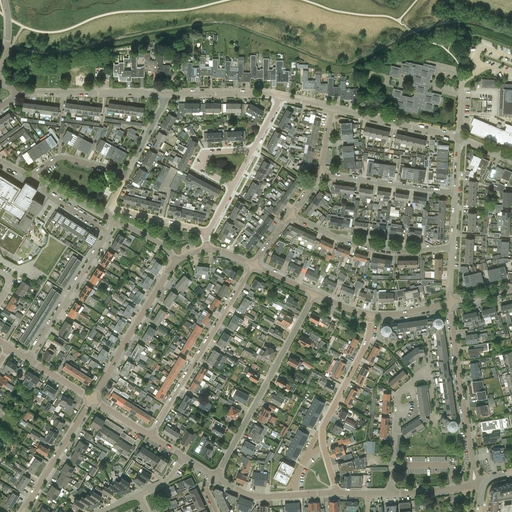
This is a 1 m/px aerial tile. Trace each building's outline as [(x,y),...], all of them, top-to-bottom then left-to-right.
[(144,53),(144,68),(144,71),(157,71),(157,62),(149,62),(149,53),(144,53)] [(276,63),(276,67),(276,71),(276,80),(276,82),(289,82),(289,73),(281,73),(281,63),(281,58),(280,57),(280,56),(276,54),(276,63)] [(131,63),(131,72),(131,77),(132,77),(144,77),(144,71),(144,68),(137,68),(137,60),(137,55),(132,55),(131,55),(131,63)] [(157,71),(157,74),(170,74),(170,65),(162,65),(162,56),(157,56),(157,62),(157,71)] [(192,63),(187,63),(182,63),(182,57),(180,57),(179,71),(182,71),(187,71),(187,82),(200,82),(200,76),(200,72),(200,68),(192,68),(192,63)] [(200,57),(200,68),(200,72),(200,76),(212,76),(213,66),(212,66),(205,66),(205,57),(200,57)] [(263,78),(263,80),(272,80),(272,86),(276,86),(276,82),(276,80),(276,71),(276,67),(273,67),(273,69),(268,69),(268,61),(268,58),(263,58),(263,61),(263,69),(263,78)] [(212,76),(212,78),(225,78),(225,68),(218,68),(218,59),(212,59),(212,66),(213,66),(212,76)] [(225,78),(225,80),(238,80),(238,71),(230,71),(230,61),(229,61),(229,59),(225,59),(225,61),(225,68),(225,78)] [(251,59),(250,73),(251,73),(251,78),(263,78),(263,69),(256,69),(256,59),(251,59)] [(423,66),(409,62),(406,64),(401,63),(400,68),(391,66),(389,75),(398,77),(399,73),(413,76),(411,83),(416,84),(413,96),(411,97),(401,95),(403,90),(393,88),(391,98),(395,99),(393,108),(415,113),(416,109),(432,112),(434,103),(439,104),(441,95),(427,91),(432,72),(434,72),(435,66),(423,63),(423,66)] [(119,63),(119,65),(114,65),(114,77),(119,77),(119,81),(132,81),(132,77),(131,77),(131,72),(124,72),(124,63),(119,63)] [(238,80),(238,82),(251,82),(251,78),(251,73),(250,73),(243,73),(243,63),(238,63),(238,71),(238,80)] [(315,80),(308,80),(308,71),(303,71),(302,89),(315,89),(315,80)] [(315,89),(315,92),(327,93),(327,92),(328,92),(328,84),(320,83),(320,74),(315,74),(315,80),(315,89)] [(327,92),(327,93),(327,96),(340,96),(341,87),(340,87),(333,86),(333,77),(328,77),(328,83),(328,84),(328,92),(327,92)] [(495,80),(482,79),(481,87),(495,88),(495,80)] [(340,96),(340,99),(353,99),(358,99),(358,88),(353,88),(353,89),(345,89),(346,81),(340,80),(340,87),(341,87),(340,96)] [(511,85),(511,83),(499,83),(498,116),(505,116),(505,114),(511,114),(511,88),(511,89),(511,85)] [(113,112),(114,104),(109,103),(108,107),(105,106),(104,114),(108,114),(108,111),(113,112)] [(185,103),(185,104),(179,103),(178,111),(182,117),(184,115),(184,112),(185,112),(192,112),(192,103),(185,103)] [(199,103),(192,103),(192,112),(196,112),(196,115),(202,115),(202,112),(202,109),(199,109),(199,103)] [(205,109),(202,109),(202,112),(213,112),(213,103),(205,103),(205,109)] [(220,103),(213,103),(213,112),(223,112),(223,108),(220,108),(220,103)] [(226,108),(223,108),(223,112),(233,112),(233,103),(226,103),(226,108)] [(241,103),(233,103),(233,112),(240,112),(240,114),(242,116),(244,116),(244,112),(244,104),(241,104),(241,103)] [(244,104),(244,112),(246,112),(246,111),(252,114),(257,107),(250,103),(250,104),(244,104)] [(257,107),(252,114),(256,116),(253,123),(249,121),(248,123),(254,127),(255,124),(263,110),(257,107)] [(172,108),(169,113),(165,120),(173,124),(176,117),(180,120),(182,117),(178,111),(177,110),(172,108)] [(290,118),(293,113),(287,110),(284,115),(290,118)] [(9,112),(4,116),(9,122),(14,119),(9,112)] [(284,115),(281,120),(290,125),(291,122),(294,124),(295,121),(290,118),(284,115)] [(310,123),(309,123),(309,121),(304,120),(305,118),(302,117),(301,123),(310,125),(319,127),(320,121),(321,117),(315,115),(315,116),(314,123),(310,122),(310,123)] [(9,122),(4,116),(0,119),(0,120),(4,126),(6,128),(9,126),(7,124),(9,122)] [(511,124),(511,126),(507,124),(504,131),(473,118),(471,124),(473,125),(470,132),(511,149),(511,124)] [(165,120),(162,126),(164,127),(162,130),(166,132),(168,133),(170,134),(171,135),(173,132),(170,130),(170,129),(173,124),(165,120)] [(290,125),(281,120),(278,126),(284,129),(286,126),(292,130),(293,129),(294,129),(293,130),(295,131),(296,128),(290,125)] [(190,125),(186,127),(188,130),(189,130),(192,135),(195,133),(190,125)] [(309,129),(304,128),(303,130),(308,131),(312,132),(318,133),(319,127),(310,125),(309,129)] [(103,130),(97,141),(95,144),(97,145),(96,149),(101,151),(106,142),(101,140),(101,139),(103,139),(106,132),(105,131),(107,128),(104,126),(103,130)] [(26,132),(23,128),(10,138),(13,141),(26,132)] [(51,135),(48,137),(47,134),(44,136),(46,138),(52,147),(57,144),(56,142),(59,140),(51,128),(48,130),(52,135),(51,135)] [(103,130),(100,128),(99,130),(97,134),(97,133),(94,139),(97,141),(103,130)] [(124,132),(119,129),(119,130),(117,129),(115,133),(117,134),(115,137),(119,140),(124,132)] [(218,132),(214,133),(215,141),(222,141),(222,140),(225,140),(224,132),(224,129),(218,129),(218,132)] [(159,131),(156,138),(163,142),(167,136),(169,137),(170,134),(168,133),(166,132),(162,130),(161,132),(159,132),(159,131)] [(67,143),(72,133),(67,131),(62,140),(67,143)] [(227,132),(224,132),(225,140),(228,140),(228,141),(235,140),(235,131),(227,132)] [(245,131),(235,131),(235,140),(242,140),(242,139),(245,139),(245,131)] [(275,131),(272,136),(284,143),(285,140),(280,137),(281,134),(275,131)] [(72,133),(67,143),(73,145),(77,136),(72,133)] [(78,136),(77,136),(73,145),(78,148),(82,139),(84,136),(79,134),(78,136)] [(272,136),(270,142),(282,149),(283,148),(278,146),(280,143),(284,146),(285,143),(284,143),(272,136)] [(198,143),(192,140),(193,139),(190,137),(187,144),(189,145),(195,148),(198,143)] [(46,138),(41,142),(47,150),(52,147),(46,138)] [(156,138),(152,144),(154,145),(152,148),(158,151),(159,151),(160,148),(163,142),(156,138)] [(316,140),(307,138),(306,142),(303,141),(303,143),(309,145),(315,146),(316,140)] [(82,139),(78,148),(83,151),(88,141),(82,139)] [(107,140),(106,142),(101,151),(106,154),(112,142),(107,140)] [(93,144),(88,141),(83,151),(88,153),(93,144)] [(37,145),(35,142),(30,146),(38,157),(43,154),(37,145)] [(41,142),(37,145),(43,154),(47,150),(41,142)] [(117,145),(112,142),(106,154),(111,157),(116,147),(117,145)] [(282,149),(270,142),(267,147),(270,149),(268,152),(272,153),(275,148),(281,151),(282,149)] [(38,157),(30,146),(28,143),(26,144),(28,147),(25,149),(33,160),(38,157)] [(179,144),(178,146),(186,151),(192,154),(195,148),(189,145),(187,148),(185,147),(179,144)] [(116,147),(111,157),(116,159),(123,147),(123,146),(120,145),(118,149),(116,147)] [(178,146),(177,149),(185,153),(183,156),(189,159),(192,154),(186,151),(178,146)] [(125,148),(123,147),(116,159),(121,162),(126,153),(126,152),(125,148)] [(1,151),(5,156),(10,153),(6,148),(1,151)] [(149,150),(146,156),(153,160),(154,160),(157,154),(160,156),(162,153),(158,151),(152,148),(151,150),(149,150)] [(21,152),(22,154),(20,155),(23,160),(26,159),(29,163),(33,160),(25,149),(21,152)] [(146,156),(142,162),(143,163),(144,163),(143,166),(149,169),(151,171),(156,162),(154,160),(153,160),(146,156)] [(183,156),(182,159),(179,157),(179,158),(176,156),(174,158),(186,164),(189,159),(183,156)] [(312,158),(302,156),(301,160),(302,160),(302,163),(303,163),(311,165),(312,158)] [(474,166),(472,171),(471,171),(469,176),(473,178),(475,172),(477,168),(478,166),(481,159),(473,156),(470,164),(474,166)] [(186,164),(174,158),(172,157),(171,159),(177,162),(176,163),(179,164),(177,167),(184,170),(186,164)] [(408,168),(403,167),(404,164),(403,164),(404,158),(401,157),(400,166),(402,167),(401,177),(407,178),(408,168)] [(482,157),(481,159),(478,166),(480,167),(480,168),(480,169),(481,170),(480,172),(483,174),(482,175),(480,174),(479,177),(481,178),(481,179),(484,180),(489,169),(486,168),(489,161),(482,158),(482,157)] [(264,161),(261,166),(272,172),(274,169),(268,166),(270,164),(272,165),(273,162),(268,159),(267,162),(264,161)] [(311,165),(303,163),(303,166),(297,165),(297,168),(309,171),(311,165)] [(140,168),(136,174),(144,178),(147,172),(149,169),(143,166),(141,169),(140,168)] [(261,166),(258,171),(266,176),(267,176),(268,173),(272,175),(274,173),(272,172),(261,166)] [(496,167),(495,170),(492,168),(488,177),(495,180),(497,179),(498,177),(500,178),(501,177),(504,170),(496,167)] [(504,170),(501,177),(508,181),(511,172),(505,169),(504,170)] [(266,176),(258,171),(255,177),(261,180),(263,177),(265,178),(266,176)] [(189,173),(185,179),(184,181),(187,183),(185,187),(188,188),(194,176),(189,173)] [(436,173),(436,177),(434,177),(434,181),(438,181),(438,179),(446,179),(446,174),(436,173)] [(29,194),(23,187),(22,188),(0,174),(0,204),(4,208),(0,214),(0,245),(14,255),(31,228),(34,223),(32,222),(43,204),(34,198),(33,199),(32,198),(31,196),(31,195),(29,194)] [(136,174),(133,181),(134,182),(133,184),(139,187),(140,185),(144,178),(136,174)] [(199,179),(194,176),(188,188),(190,189),(192,185),(195,186),(196,185),(199,179)] [(199,179),(196,185),(201,188),(205,182),(199,179)] [(295,180),(293,183),(288,179),(286,181),(289,183),(296,189),(300,184),(295,180)] [(296,189),(289,183),(286,187),(280,181),(278,183),(287,191),(288,190),(293,194),(296,189)] [(198,194),(198,195),(200,196),(201,195),(203,192),(202,192),(204,189),(207,191),(210,184),(205,182),(201,188),(200,190),(198,194)] [(253,182),(250,187),(261,193),(263,190),(260,189),(263,183),(260,182),(259,185),(253,182)] [(210,184),(207,191),(209,192),(208,194),(211,196),(215,187),(210,184)] [(335,184),(334,190),(331,190),(331,193),(338,194),(338,197),(340,197),(341,191),(342,185),(335,184)] [(501,188),(497,186),(494,185),(490,184),(490,187),(500,192),(500,199),(503,199),(511,199),(511,192),(503,192),(503,188),(501,188)] [(129,193),(128,195),(125,195),(123,202),(129,203),(133,187),(127,186),(127,189),(130,190),(129,193)] [(215,187),(211,196),(209,198),(213,200),(215,195),(217,196),(221,190),(215,187)] [(261,193),(250,187),(247,192),(257,198),(257,197),(253,195),(254,193),(260,196),(261,193)] [(288,190),(287,191),(286,193),(283,191),(282,192),(277,188),(276,190),(279,192),(289,199),(293,194),(288,190)] [(366,189),(364,201),(366,201),(367,198),(371,199),(372,189),(366,189)] [(320,191),(316,196),(332,208),(327,204),(328,203),(327,202),(327,201),(325,200),(326,199),(324,198),(326,196),(328,197),(330,194),(325,190),(322,193),(320,191)] [(384,191),(382,203),(384,204),(385,201),(389,202),(389,198),(390,198),(390,192),(384,191)] [(257,198),(247,192),(244,198),(250,201),(252,198),(256,200),(257,198)] [(289,199),(279,192),(277,196),(273,193),(272,194),(277,199),(285,204),(289,199)] [(395,193),(394,199),(393,205),(398,206),(398,208),(400,208),(400,206),(402,194),(395,193)] [(408,195),(402,194),(400,206),(402,206),(403,203),(404,203),(404,200),(407,201),(408,195)] [(152,201),(149,201),(147,208),(153,209),(156,195),(154,195),(152,201)] [(156,195),(153,209),(159,211),(160,206),(163,206),(165,200),(161,199),(161,201),(158,200),(159,196),(156,195)] [(178,201),(174,214),(180,216),(183,206),(180,205),(181,197),(179,196),(178,198),(178,201)] [(332,208),(316,196),(312,201),(317,205),(320,207),(322,204),(330,210),(332,208)] [(426,197),(420,196),(418,209),(420,209),(421,206),(422,206),(422,203),(425,203),(426,197)] [(270,199),(269,200),(276,206),(281,210),(285,204),(277,199),(275,202),(270,199)] [(495,204),(495,208),(503,209),(503,206),(510,206),(511,199),(503,199),(502,204),(495,204)] [(170,206),(168,213),(174,214),(178,201),(176,200),(175,200),(174,204),(171,203),(170,206)] [(238,201),(235,206),(246,212),(248,209),(245,208),(245,207),(243,206),(244,204),(238,201)] [(312,201),(308,207),(313,210),(317,205),(312,201)] [(183,206),(180,216),(186,217),(189,203),(187,203),(186,207),(183,206)] [(276,206),(275,208),(271,205),(269,207),(268,207),(266,206),(264,208),(276,217),(277,215),(281,210),(276,206)] [(235,206),(233,211),(238,214),(240,212),(245,214),(247,215),(248,213),(246,212),(235,206)] [(315,214),(317,215),(318,214),(316,212),(313,210),(308,207),(304,212),(309,215),(312,212),(314,214),(315,214)] [(199,213),(198,220),(204,222),(205,215),(206,212),(202,211),(200,210),(200,211),(199,213)] [(274,220),(269,217),(271,215),(265,210),(264,212),(265,213),(263,216),(262,215),(260,218),(263,220),(270,225),(274,220)] [(337,219),(338,212),(336,225),(342,226),(344,213),(344,210),(341,210),(340,219),(337,219)] [(373,220),(373,224),(372,230),(378,231),(380,218),(381,211),(377,210),(376,218),(375,218),(375,221),(373,220)] [(238,214),(233,211),(230,217),(235,220),(237,217),(240,219),(242,216),(238,214)] [(336,225),(338,212),(335,212),(335,215),(328,214),(327,215),(326,219),(330,220),(330,224),(336,225)] [(62,222),(66,216),(61,213),(57,220),(62,222)] [(358,218),(358,221),(355,221),(354,227),(360,228),(362,216),(360,215),(359,218),(358,218)] [(67,228),(72,220),(66,216),(61,224),(67,228)] [(501,218),(501,228),(505,228),(505,225),(509,225),(510,218),(501,218)] [(263,220),(261,223),(255,219),(254,221),(259,225),(266,230),(270,225),(263,220)] [(391,220),(390,226),(390,232),(396,233),(398,220),(398,219),(396,219),(396,220),(391,220)] [(73,232),(78,223),(72,220),(67,228),(73,232)] [(227,222),(224,227),(235,233),(237,230),(232,227),(233,225),(227,222)] [(79,235),(84,227),(78,223),(73,232),(79,235)] [(266,230),(259,225),(256,228),(249,223),(248,224),(257,232),(262,235),(266,230)] [(408,233),(408,235),(414,236),(416,224),(414,223),(413,226),(410,226),(409,226),(408,233)] [(475,223),(467,223),(467,231),(475,231),(475,223)] [(501,228),(498,228),(498,230),(501,230),(500,234),(509,235),(509,225),(505,225),(505,228),(501,228)] [(299,229),(293,226),(289,235),(293,237),(290,243),(292,244),(294,240),(299,229)] [(84,239),(89,230),(84,227),(79,236),(84,239)] [(235,233),(224,227),(222,232),(230,237),(231,234),(234,235),(235,233)] [(257,232),(256,234),(247,227),(245,230),(253,237),(259,240),(262,235),(257,232)] [(305,232),(299,229),(294,240),(295,241),(296,239),(298,239),(299,236),(302,237),(305,232)] [(87,245),(89,246),(91,247),(91,248),(98,237),(89,231),(84,239),(88,242),(87,245)] [(230,237),(222,232),(219,238),(225,241),(226,238),(230,240),(229,243),(232,244),(234,239),(230,237)] [(302,237),(301,240),(304,242),(303,245),(305,246),(310,234),(305,232),(302,237)] [(115,240),(121,244),(125,237),(119,234),(115,240)] [(316,237),(310,234),(305,246),(307,247),(308,244),(312,245),(311,249),(313,250),(314,248),(317,241),(315,240),(316,237)] [(253,237),(250,242),(255,246),(259,240),(253,237)] [(317,241),(314,248),(317,249),(319,245),(322,246),(319,253),(321,254),(327,242),(321,239),(320,242),(317,241)] [(121,244),(115,240),(111,246),(117,250),(120,251),(119,252),(123,254),(125,251),(119,247),(121,244)] [(250,242),(248,244),(245,242),(244,243),(242,242),(241,244),(246,247),(251,251),(255,246),(250,242)] [(327,242),(321,254),(324,255),(327,248),(330,250),(333,244),(327,242)] [(277,252),(276,255),(273,253),(270,259),(276,262),(279,256),(280,254),(283,247),(279,245),(277,248),(275,251),(277,252)] [(337,250),(336,254),(339,255),(337,260),(339,261),(344,249),(338,247),(337,249),(337,250)] [(344,249),(339,261),(337,266),(341,267),(342,262),(343,260),(345,255),(348,257),(350,251),(344,249)] [(104,257),(110,261),(114,254),(108,251),(104,257)] [(285,259),(279,256),(276,262),(282,265),(285,260),(287,261),(291,252),(289,251),(285,259)] [(361,254),(357,267),(360,268),(361,265),(362,261),(366,262),(366,260),(367,256),(361,254)] [(73,255),(69,262),(77,267),(79,265),(82,261),(73,255)] [(110,261),(104,257),(100,263),(106,267),(110,261)] [(153,258),(151,261),(144,257),(142,259),(150,264),(152,261),(155,263),(153,266),(159,270),(162,265),(156,262),(157,261),(153,258)] [(296,259),(293,263),(290,262),(288,268),(293,270),(298,260),(296,259)] [(298,260),(293,270),(299,273),(302,267),(305,269),(305,268),(309,260),(306,259),(302,267),(299,266),(302,261),(298,260)] [(391,260),(385,259),(383,269),(386,270),(387,266),(390,267),(391,260)] [(312,261),(309,260),(305,268),(308,269),(305,275),(311,278),(317,266),(317,265),(315,269),(309,266),(312,261)] [(421,280),(433,280),(424,279),(424,260),(421,260),(421,277),(421,279),(421,280)] [(77,267),(69,262),(64,268),(73,274),(76,270),(75,270),(77,267)] [(153,266),(150,264),(149,267),(148,266),(146,270),(150,272),(150,271),(156,275),(159,270),(153,266)] [(227,265),(224,270),(229,274),(228,275),(234,279),(238,273),(232,270),(233,269),(227,265)] [(317,266),(311,278),(317,280),(320,275),(323,276),(326,268),(327,267),(324,265),(320,274),(317,273),(320,267),(317,266)] [(198,266),(197,273),(196,273),(195,277),(199,278),(199,274),(203,274),(203,267),(198,266)] [(504,266),(498,268),(501,278),(506,276),(504,266)] [(73,274),(64,268),(60,275),(69,280),(70,278),(71,278),(73,274)] [(97,268),(93,274),(99,278),(103,271),(97,268)] [(322,276),(325,278),(322,284),(328,286),(332,277),(333,274),(330,273),(328,279),(325,278),(329,269),(326,268),(323,276),(322,276)] [(490,280),(495,279),(493,269),(487,270),(490,280)] [(214,274),(218,277),(223,279),(225,276),(216,271),(214,274)] [(153,280),(147,276),(148,275),(144,272),(142,276),(146,278),(144,280),(144,281),(150,284),(153,280)] [(475,273),(477,283),(483,282),(480,272),(475,273)] [(335,278),(332,277),(328,286),(334,289),(336,286),(338,287),(344,274),(343,275),(340,273),(338,277),(339,277),(338,279),(336,283),(334,282),(335,278)] [(465,274),(466,275),(464,276),(466,286),(472,285),(469,275),(469,273),(465,274)] [(99,278),(93,274),(90,280),(95,284),(99,278)] [(344,274),(338,287),(341,288),(340,291),(346,293),(349,286),(343,283),(346,276),(344,274)] [(69,280),(60,275),(56,282),(65,287),(67,283),(69,280)] [(184,275),(180,280),(185,285),(190,280),(184,275)] [(144,281),(144,280),(142,279),(141,282),(139,281),(137,284),(141,287),(142,286),(147,289),(150,284),(144,281)] [(261,282),(255,279),(251,286),(257,289),(259,286),(264,289),(267,285),(261,282)] [(175,286),(180,291),(185,285),(180,280),(175,286)] [(434,283),(433,280),(421,280),(422,286),(426,285),(428,295),(434,293),(433,287),(436,287),(441,287),(441,283),(435,283),(434,283)] [(19,287),(26,291),(29,286),(22,281),(19,287)] [(224,284),(222,286),(214,281),(213,284),(215,285),(226,292),(229,287),(224,284)] [(351,282),(349,286),(346,293),(352,296),(354,290),(357,291),(358,291),(360,282),(357,281),(354,290),(351,289),(354,283),(351,282)] [(360,282),(358,291),(360,291),(358,298),(365,299),(368,288),(365,287),(363,292),(361,291),(363,283),(360,282)] [(87,285),(83,291),(88,295),(92,289),(87,285)] [(226,292),(215,285),(214,288),(216,289),(215,290),(217,292),(218,290),(219,291),(218,294),(223,297),(226,292)] [(415,286),(415,289),(410,290),(412,298),(415,298),(415,297),(419,296),(418,292),(421,292),(419,285),(415,286)] [(26,291),(19,287),(16,292),(22,296),(26,291)] [(144,294),(139,291),(139,289),(135,287),(133,290),(137,293),(135,295),(141,299),(144,294)] [(200,287),(195,293),(199,296),(203,289),(200,287)] [(52,288),(48,295),(56,300),(58,297),(58,298),(61,294),(52,288)] [(374,290),(368,288),(365,299),(371,301),(372,298),(375,299),(375,296),(376,289),(374,289),(374,290)] [(390,292),(386,292),(386,301),(394,301),(398,300),(398,297),(396,288),(393,288),(393,291),(390,291),(390,292)] [(396,288),(398,297),(404,295),(405,299),(409,298),(409,299),(412,298),(410,290),(406,291),(405,288),(399,290),(399,288),(396,288)] [(375,296),(375,299),(379,299),(379,302),(386,301),(386,292),(379,293),(379,291),(376,291),(377,290),(376,289),(375,296)] [(88,295),(83,291),(79,297),(84,301),(88,295)] [(173,301),(177,295),(171,291),(167,297),(173,301)] [(179,296),(178,297),(183,302),(186,298),(184,297),(179,293),(178,295),(179,296)] [(216,298),(214,296),(212,299),(208,296),(208,295),(206,294),(204,298),(206,299),(218,306),(221,301),(216,298)] [(48,295),(44,301),(53,307),(55,303),(56,300),(48,295)] [(135,295),(134,297),(130,295),(128,298),(132,301),(133,300),(139,304),(141,299),(135,295)] [(13,296),(9,302),(15,305),(19,300),(13,296)] [(173,301),(167,297),(163,303),(169,307),(173,301)] [(252,299),(251,301),(245,297),(241,303),(249,309),(250,308),(252,310),(253,308),(251,306),(253,302),(256,304),(257,301),(252,299)] [(294,299),(289,297),(285,305),(294,310),(298,303),(293,300),(294,299)] [(218,306),(206,299),(205,301),(211,305),(209,308),(214,311),(218,306)] [(199,304),(206,308),(207,305),(197,300),(196,302),(199,304)] [(53,307),(44,301),(40,308),(48,313),(50,310),(50,311),(53,307)] [(134,308),(129,305),(130,303),(125,301),(123,304),(127,306),(125,309),(132,313),(134,308)] [(15,305),(9,302),(6,307),(12,311),(15,305)] [(72,308),(77,312),(81,306),(76,302),(72,308)] [(249,309),(241,303),(237,310),(246,315),(247,311),(249,309)] [(206,308),(199,304),(198,307),(203,309),(202,312),(200,311),(199,313),(209,320),(212,315),(207,311),(205,310),(206,308)] [(507,305),(501,306),(502,313),(506,312),(508,319),(510,318),(509,312),(507,305)] [(495,307),(488,309),(491,319),(491,317),(495,316),(496,320),(497,320),(498,326),(502,325),(500,314),(497,315),(496,314),(495,307)] [(40,308),(35,314),(44,320),(47,316),(46,316),(48,313),(40,308)] [(77,312),(72,308),(68,314),(74,318),(77,312)] [(106,308),(102,313),(106,315),(108,312),(115,316),(116,314),(113,311),(110,309),(109,310),(106,308)] [(157,315),(163,318),(167,312),(161,308),(157,315)] [(125,309),(124,311),(120,309),(118,313),(122,315),(123,314),(129,318),(132,313),(125,309)] [(484,318),(481,319),(482,325),(485,324),(484,320),(491,319),(488,309),(482,311),(483,317),(484,318)] [(475,310),(469,312),(470,313),(469,314),(472,323),(472,326),(476,325),(474,319),(477,319),(478,320),(481,319),(479,312),(476,313),(476,312),(475,310)] [(283,319),(291,323),(293,319),(292,319),(293,317),(282,311),(280,315),(284,317),(283,319)] [(209,320),(199,313),(197,316),(199,317),(197,321),(201,324),(202,322),(206,325),(209,320)] [(44,320),(35,314),(31,321),(40,326),(42,323),(42,324),(44,320)] [(316,315),(313,314),(310,320),(313,321),(313,322),(317,324),(318,321),(328,326),(331,320),(321,315),(320,317),(316,315)] [(472,323),(469,314),(463,315),(465,325),(472,323)] [(126,323),(120,319),(121,318),(117,315),(114,319),(118,321),(117,324),(123,327),(126,323)] [(163,318),(157,315),(153,321),(159,325),(160,322),(162,324),(164,323),(165,320),(163,318)] [(234,315),(231,321),(237,324),(238,322),(241,323),(243,320),(234,315)] [(275,321),(266,316),(264,319),(273,324),(275,321)] [(291,323),(283,319),(278,316),(276,318),(277,319),(276,322),(280,324),(281,324),(281,325),(284,327),(285,326),(287,328),(288,326),(289,326),(291,323)] [(21,319),(17,317),(13,323),(17,326),(21,319)] [(443,322),(443,321),(442,319),(440,318),(439,317),(437,317),(435,318),(434,319),(432,318),(430,319),(426,319),(428,331),(431,333),(431,334),(431,333),(433,334),(436,334),(437,334),(444,333),(443,327),(442,326),(443,324),(443,322)] [(4,323),(1,330),(7,333),(10,327),(12,325),(6,321),(4,323)] [(31,321),(27,327),(36,333),(39,329),(38,329),(40,326),(31,321)] [(66,321),(62,327),(71,332),(73,329),(70,328),(72,325),(66,321)] [(203,327),(197,324),(194,322),(193,325),(186,321),(183,325),(186,327),(186,326),(191,329),(199,334),(203,327)] [(237,324),(231,321),(227,327),(235,332),(237,329),(235,327),(237,324)] [(417,337),(414,321),(408,322),(410,330),(414,330),(415,335),(415,337),(417,337)] [(405,339),(402,322),(396,323),(398,332),(402,331),(403,336),(403,339),(405,339)] [(398,332),(396,323),(391,324),(390,325),(388,324),(386,324),(384,325),(383,326),(381,327),(381,329),(381,331),(382,333),(383,334),(382,335),(383,342),(394,340),(395,339),(395,338),(395,339),(396,338),(398,335),(398,332)] [(117,324),(115,326),(111,324),(109,327),(114,329),(114,328),(120,332),(123,327),(117,324)] [(263,328),(258,325),(257,328),(259,329),(258,329),(266,333),(268,330),(263,327),(263,328)] [(150,326),(146,332),(152,336),(156,330),(150,326)] [(27,327),(23,334),(32,339),(33,336),(34,337),(36,333),(27,327)] [(58,332),(60,333),(58,337),(68,343),(70,341),(67,339),(71,332),(62,327),(58,332)] [(199,334),(191,329),(187,336),(189,337),(195,341),(199,334)] [(275,331),(271,329),(269,332),(273,334),(280,338),(282,334),(279,332),(279,331),(276,329),(275,331)] [(117,338),(112,334),(113,333),(109,330),(106,334),(110,336),(109,339),(115,342),(117,338)] [(82,331),(78,337),(84,340),(87,334),(82,331)] [(152,336),(146,332),(142,339),(148,342),(152,336)] [(220,338),(226,342),(227,341),(229,342),(232,337),(224,332),(220,338)] [(243,351),(248,342),(243,339),(244,337),(237,333),(234,338),(241,342),(238,348),(243,351)] [(309,338),(317,342),(319,337),(312,333),(309,338)] [(32,339),(23,334),(19,340),(28,346),(30,342),(32,339)] [(350,344),(355,347),(358,340),(355,338),(356,336),(353,334),(351,338),(353,339),(350,344)] [(311,340),(301,335),(298,342),(301,343),(300,345),(304,347),(305,345),(308,347),(311,340)] [(64,342),(55,337),(52,342),(61,347),(64,342)] [(183,339),(181,342),(191,348),(195,341),(189,337),(187,341),(183,339)] [(226,342),(220,338),(217,344),(225,349),(227,346),(225,344),(226,342)] [(109,339),(107,341),(103,339),(101,342),(105,344),(106,344),(112,347),(115,342),(109,339)] [(321,340),(317,347),(318,348),(317,351),(320,353),(325,343),(321,340)] [(191,348),(181,342),(179,345),(183,347),(181,351),(187,355),(191,348)] [(243,351),(256,358),(258,353),(248,348),(251,343),(248,342),(243,351)] [(147,349),(144,347),(138,343),(134,349),(143,354),(144,352),(145,352),(147,349)] [(474,345),(474,349),(468,350),(469,358),(478,356),(478,353),(483,352),(483,351),(487,350),(486,343),(474,345)] [(265,351),(272,355),(276,350),(268,346),(265,344),(263,347),(266,349),(265,351)] [(355,347),(350,344),(347,350),(345,349),(343,353),(346,354),(347,352),(351,354),(355,347)] [(108,352),(103,349),(104,348),(100,345),(97,348),(101,351),(100,353),(106,357),(108,352)] [(379,345),(378,348),(374,346),(371,353),(376,355),(379,350),(380,350),(382,347),(379,345)] [(51,346),(47,351),(47,350),(44,354),(45,355),(43,358),(49,361),(53,354),(52,354),(53,352),(54,353),(56,349),(51,346)] [(169,347),(164,356),(167,358),(167,357),(166,356),(168,354),(170,351),(173,353),(175,351),(169,347)] [(414,349),(419,356),(425,355),(424,347),(416,348),(414,349)] [(143,354),(134,349),(131,355),(136,359),(137,359),(139,360),(143,354)] [(214,349),(210,355),(219,362),(224,355),(214,349)] [(238,360),(240,357),(239,357),(240,356),(234,352),(234,353),(228,349),(226,352),(238,360)] [(265,351),(261,349),(258,354),(262,356),(262,357),(269,361),(272,355),(265,351)] [(419,356),(414,349),(410,352),(415,359),(419,356)] [(346,364),(343,362),(344,359),(345,357),(334,351),(332,355),(339,358),(339,357),(341,358),(339,361),(336,360),(333,366),(342,371),(346,364)] [(410,352),(405,356),(411,363),(415,359),(410,352)] [(501,362),(511,359),(511,356),(511,352),(508,353),(502,355),(504,359),(500,360),(501,362)] [(68,353),(64,360),(67,362),(68,360),(69,361),(72,356),(68,353)] [(100,353),(98,355),(95,353),(93,357),(97,359),(97,358),(103,362),(106,357),(100,353)] [(224,356),(235,363),(237,360),(226,353),(224,356)] [(376,355),(371,353),(367,360),(370,362),(369,364),(372,366),(374,362),(373,361),(376,355)] [(219,362),(210,355),(206,361),(216,367),(219,362)] [(180,356),(177,360),(174,359),(173,361),(181,366),(185,359),(180,356)] [(411,363),(405,356),(401,359),(406,366),(411,363)] [(287,361),(287,362),(287,363),(296,368),(296,367),(298,369),(301,363),(299,362),(299,361),(296,359),(296,360),(290,357),(289,360),(288,360),(287,361)] [(314,369),(315,367),(315,366),(315,365),(304,359),(302,363),(314,369)] [(511,359),(501,362),(501,365),(505,364),(506,368),(511,366),(511,359)] [(6,367),(4,371),(6,373),(9,374),(11,370),(13,371),(16,373),(18,368),(16,367),(17,365),(9,360),(5,366),(6,367)] [(136,365),(133,364),(127,360),(124,366),(130,370),(131,368),(134,369),(136,365)] [(172,363),(174,365),(172,369),(177,373),(181,366),(173,361),(172,363)] [(70,362),(69,364),(66,362),(62,368),(69,372),(74,364),(70,362)] [(477,362),(470,363),(471,371),(478,370),(478,367),(480,366),(480,362),(479,362),(477,362)] [(78,367),(74,364),(69,372),(75,377),(79,371),(77,369),(78,367)] [(19,366),(18,368),(16,373),(19,374),(20,375),(24,369),(19,366)] [(130,370),(124,366),(120,372),(126,376),(128,377),(130,374),(128,372),(130,370)] [(202,366),(199,372),(210,378),(212,375),(207,372),(208,370),(207,369),(202,366)] [(259,376),(253,373),(254,371),(247,366),(244,372),(247,374),(250,376),(249,378),(256,382),(259,376)] [(342,371),(333,366),(330,371),(333,373),(331,376),(334,378),(335,376),(339,377),(342,371)] [(368,366),(366,369),(363,367),(359,374),(365,377),(368,371),(369,372),(371,368),(368,366)] [(172,369),(169,374),(163,370),(162,372),(166,374),(165,375),(173,379),(177,373),(172,369)] [(478,370),(471,371),(472,378),(479,377),(481,377),(480,369),(478,370)] [(403,370),(398,374),(403,380),(407,375),(403,370)] [(24,376),(26,377),(22,383),(27,386),(34,375),(28,371),(24,376)] [(84,374),(79,371),(75,377),(82,381),(87,373),(85,372),(84,374)] [(199,372),(196,377),(201,380),(203,377),(208,380),(209,380),(210,378),(199,372)] [(305,377),(296,372),(293,377),(302,383),(305,377)] [(91,375),(87,373),(82,381),(89,385),(92,379),(95,381),(98,377),(97,377),(97,376),(95,375),(92,379),(89,377),(91,375)] [(320,373),(318,377),(321,378),(319,383),(325,386),(324,388),(331,392),(334,386),(330,384),(331,383),(328,382),(328,381),(326,380),(328,377),(325,376),(320,373)] [(511,373),(504,376),(502,376),(503,379),(506,378),(507,382),(511,380),(511,373)] [(365,377),(359,374),(356,381),(359,383),(358,385),(361,387),(363,383),(361,382),(365,377)] [(398,374),(393,379),(398,384),(403,380),(398,374)] [(4,378),(0,375),(0,385),(11,392),(14,387),(7,382),(8,380),(5,379),(6,377),(5,376),(4,378)] [(40,378),(34,375),(27,386),(31,389),(35,383),(36,384),(40,378)] [(164,376),(167,377),(164,382),(170,386),(173,379),(165,375),(164,376)] [(307,380),(303,388),(309,391),(313,383),(312,382),(314,378),(310,376),(309,375),(307,380)] [(128,383),(120,377),(118,380),(127,385),(128,383)] [(196,377),(193,382),(202,387),(205,383),(206,382),(201,380),(196,377)] [(277,380),(278,381),(276,384),(280,385),(279,387),(283,389),(284,387),(287,382),(279,378),(278,378),(277,380)] [(398,384),(393,379),(388,383),(393,388),(398,384)] [(484,386),(483,386),(482,381),(472,382),(474,392),(477,392),(485,390),(484,386)] [(151,384),(148,382),(143,389),(147,391),(151,384)] [(164,382),(161,387),(159,386),(157,388),(166,392),(170,386),(164,382)] [(190,387),(193,388),(195,390),(193,392),(196,394),(197,392),(198,392),(200,389),(205,392),(206,389),(202,387),(193,382),(190,387)] [(293,392),(297,385),(292,383),(291,385),(288,384),(286,388),(293,392)] [(47,384),(43,391),(41,389),(38,394),(45,398),(52,387),(47,384)] [(419,418),(407,426),(400,430),(404,435),(406,438),(418,430),(419,431),(425,427),(424,425),(422,422),(424,420),(427,421),(427,422),(428,421),(429,420),(428,419),(425,418),(425,415),(430,414),(426,385),(421,386),(416,386),(420,416),(420,417),(419,418)] [(57,390),(52,387),(45,398),(50,401),(53,397),(57,390)] [(114,387),(110,394),(108,397),(109,398),(116,402),(121,394),(122,392),(114,387)] [(352,388),(348,395),(354,398),(356,392),(358,393),(360,389),(357,387),(355,390),(352,388)] [(156,389),(159,391),(156,396),(162,399),(166,392),(157,388),(156,389)] [(248,396),(237,390),(233,398),(244,404),(248,396)] [(477,392),(478,396),(476,397),(476,398),(478,398),(478,399),(486,398),(485,390),(477,392)] [(127,398),(121,394),(116,402),(122,406),(127,398)] [(198,399),(196,399),(189,394),(188,396),(186,394),(183,400),(189,404),(191,399),(195,401),(196,400),(203,404),(205,400),(200,397),(198,399)] [(64,396),(61,401),(58,399),(54,405),(57,407),(59,403),(60,404),(59,406),(63,408),(64,406),(69,398),(65,395),(65,396),(64,396)] [(271,398),(270,400),(280,406),(282,402),(284,403),(288,397),(285,396),(283,400),(273,395),(272,395),(271,395),(270,397),(271,398)] [(354,398),(348,395),(345,402),(348,404),(347,406),(350,408),(352,404),(351,404),(354,398)] [(218,400),(229,405),(230,403),(220,397),(218,400)] [(74,401),(69,398),(64,406),(66,408),(64,411),(70,414),(73,409),(70,407),(74,401)] [(127,398),(122,406),(129,410),(134,402),(132,401),(130,403),(129,402),(131,400),(127,398)] [(321,410),(324,403),(315,398),(311,404),(321,410)] [(189,404),(183,400),(177,409),(188,416),(190,412),(188,411),(192,406),(189,404)] [(48,412),(53,404),(48,401),(43,410),(48,412)] [(134,402),(129,410),(135,414),(140,406),(137,404),(134,402)] [(318,416),(321,410),(311,404),(308,410),(318,416)] [(487,405),(483,406),(483,405),(476,406),(477,409),(476,409),(476,410),(475,410),(476,413),(477,413),(477,415),(480,414),(482,417),(488,416),(489,414),(487,405)] [(140,406),(135,414),(142,418),(148,408),(147,406),(145,409),(140,406)] [(227,415),(225,419),(229,421),(231,417),(235,420),(240,411),(232,407),(227,415)] [(262,410),(260,413),(276,421),(277,418),(269,414),(271,411),(263,407),(263,408),(262,408),(261,409),(262,410)] [(150,409),(148,408),(142,418),(148,422),(152,417),(147,414),(150,409)] [(342,409),(340,413),(339,412),(338,414),(339,415),(338,416),(344,419),(346,415),(350,416),(352,413),(345,410),(344,411),(342,409)] [(305,417),(315,422),(318,416),(308,410),(305,417)] [(260,413),(259,415),(258,415),(257,417),(257,418),(257,419),(264,422),(267,418),(269,419),(268,421),(274,424),(276,421),(260,413)] [(442,417),(440,420),(440,423),(442,431),(448,431),(449,429),(450,430),(452,430),(454,430),(456,429),(457,427),(458,426),(458,424),(457,422),(455,421),(456,419),(456,413),(448,414),(447,414),(444,415),(443,416),(442,417)] [(65,424),(57,419),(58,416),(55,414),(51,421),(50,422),(51,423),(53,425),(53,424),(61,428),(62,426),(63,426),(65,424)] [(199,419),(191,414),(188,418),(196,423),(199,419)] [(95,427),(100,419),(96,416),(91,424),(95,427)] [(311,428),(315,422),(305,417),(302,423),(311,428)] [(356,423),(347,418),(345,422),(354,427),(356,423)] [(506,418),(480,422),(480,426),(479,427),(481,429),(481,431),(487,430),(488,433),(489,433),(492,432),(491,431),(493,429),(508,427),(506,418)] [(105,422),(100,419),(95,427),(99,430),(102,425),(105,422)] [(221,423),(215,420),(213,426),(215,427),(212,431),(221,436),(223,433),(224,433),(225,430),(225,429),(220,427),(220,426),(221,423)] [(168,423),(166,426),(162,431),(169,436),(174,427),(172,426),(171,429),(169,428),(171,426),(168,423)] [(262,423),(260,427),(255,424),(252,430),(260,434),(263,429),(266,430),(268,427),(262,423)] [(343,427),(353,432),(355,427),(352,426),(345,423),(343,427)] [(58,435),(51,430),(53,428),(47,424),(45,428),(49,432),(47,434),(55,439),(58,435)] [(343,428),(336,424),(332,431),(337,434),(339,429),(342,431),(343,428)] [(99,430),(97,434),(101,436),(107,428),(102,425),(99,430)] [(284,425),(279,433),(284,435),(288,427),(284,425)] [(174,427),(169,436),(176,440),(179,434),(176,432),(178,430),(174,427)] [(107,428),(101,436),(105,439),(111,431),(107,428)] [(304,441),(308,434),(298,429),(295,436),(304,441)] [(30,434),(39,439),(41,436),(41,435),(32,430),(30,434)] [(260,434),(252,430),(249,435),(254,438),(252,441),(250,440),(260,446),(261,446),(268,450),(270,446),(260,441),(261,441),(257,439),(260,434)] [(115,434),(111,431),(105,439),(110,442),(115,434)] [(193,433),(193,435),(187,431),(181,443),(187,446),(191,438),(194,440),(197,435),(193,433)] [(492,432),(489,433),(489,436),(482,437),(484,443),(496,441),(495,439),(499,438),(498,433),(498,431),(492,432)] [(93,439),(91,438),(93,436),(87,432),(84,437),(90,441),(92,442),(93,440),(93,439)] [(44,438),(44,439),(47,441),(52,444),(55,439),(47,434),(45,438),(44,438)] [(115,434),(110,442),(114,445),(118,438),(120,437),(115,434)] [(301,447),(304,441),(295,436),(291,442),(301,447)] [(80,440),(77,445),(86,450),(88,446),(87,445),(88,444),(89,445),(90,443),(89,442),(83,438),(81,441),(80,440)] [(114,445),(113,447),(117,450),(123,441),(118,438),(114,445)] [(337,440),(339,446),(330,449),(332,453),(344,449),(342,445),(351,443),(349,438),(342,440),(342,439),(337,440)] [(212,444),(206,440),(200,449),(201,450),(199,453),(208,458),(212,451),(209,449),(212,444)] [(246,441),(243,445),(255,451),(257,452),(260,446),(250,440),(249,443),(246,441)] [(117,450),(122,452),(127,444),(123,441),(117,450)] [(366,453),(375,453),(375,441),(366,441),(366,453)] [(37,442),(35,446),(38,448),(37,450),(45,455),(49,449),(37,442)] [(298,453),(301,447),(291,442),(288,448),(298,453)] [(131,447),(127,444),(122,452),(129,457),(135,447),(132,445),(131,447)] [(86,450),(77,445),(74,449),(76,450),(83,454),(86,450)] [(255,451),(243,445),(241,449),(251,454),(251,453),(253,454),(255,451)] [(135,452),(133,455),(137,457),(138,454),(140,455),(144,448),(141,446),(136,453),(135,452)] [(491,452),(490,452),(491,460),(493,460),(493,462),(495,461),(501,460),(501,461),(503,461),(503,460),(505,460),(505,456),(506,455),(505,451),(504,451),(503,447),(499,448),(499,447),(493,448),(493,449),(491,450),(491,452)] [(144,448),(140,456),(144,458),(149,451),(145,448),(144,448)] [(294,459),(298,453),(288,448),(285,454),(294,459)] [(346,455),(344,449),(332,453),(333,457),(342,454),(345,462),(350,460),(348,454),(346,455)] [(83,454),(76,450),(73,454),(81,460),(82,459),(82,460),(83,460),(85,456),(84,455),(83,454)] [(149,451),(144,458),(149,461),(153,454),(149,451)] [(248,453),(246,457),(249,458),(249,459),(254,461),(256,457),(248,453)] [(81,460),(73,454),(70,459),(75,462),(74,464),(79,468),(77,466),(81,460)] [(154,454),(149,461),(154,464),(158,457),(154,454)] [(161,455),(153,468),(161,473),(169,461),(161,455)] [(124,465),(127,461),(121,456),(117,461),(124,465)] [(244,463),(247,464),(249,459),(242,456),(240,462),(244,463)] [(350,460),(345,462),(338,463),(341,476),(342,476),(342,485),(343,485),(343,486),(349,486),(349,485),(352,485),(352,476),(351,476),(351,470),(365,466),(365,456),(350,460)] [(34,460),(32,459),(30,463),(32,464),(37,468),(41,461),(35,458),(34,460)] [(125,471),(130,474),(132,470),(129,468),(134,460),(132,459),(125,471)] [(252,461),(249,459),(247,464),(240,482),(244,484),(247,476),(252,461)] [(281,460),(273,477),(285,483),(294,467),(281,460)] [(79,468),(74,464),(72,467),(66,463),(63,467),(72,472),(74,468),(74,467),(75,468),(75,467),(79,469),(79,468)] [(240,482),(247,464),(244,463),(243,466),(241,473),(239,473),(236,481),(240,482)] [(37,468),(32,464),(28,470),(34,474),(37,468)] [(12,468),(17,472),(20,474),(20,473),(22,470),(18,467),(15,465),(14,465),(12,468)] [(72,472),(63,467),(60,472),(62,473),(69,477),(72,472)] [(143,471),(140,475),(148,480),(151,475),(145,472),(147,469),(143,467),(142,469),(143,471)] [(251,483),(258,484),(260,473),(253,472),(251,483)] [(26,485),(30,478),(21,473),(17,480),(26,485)] [(69,477),(62,473),(59,477),(68,482),(69,480),(71,481),(72,479),(70,478),(69,477)] [(258,484),(265,485),(267,474),(260,473),(258,484)] [(138,481),(143,484),(146,479),(140,475),(138,474),(135,479),(133,481),(136,483),(138,481)] [(122,478),(119,482),(119,483),(125,486),(124,486),(127,488),(130,483),(127,481),(129,479),(124,475),(122,478)] [(119,482),(118,476),(112,477),(113,480),(116,481),(114,485),(119,488),(119,489),(122,490),(124,486),(125,486),(119,483),(119,482)] [(352,476),(352,485),(362,485),(362,476),(352,476)] [(26,485),(17,480),(14,485),(8,481),(9,480),(5,477),(3,479),(1,478),(0,479),(0,480),(13,489),(15,486),(16,487),(22,491),(26,485)] [(68,482),(59,477),(56,481),(65,487),(68,482)] [(190,478),(177,484),(180,490),(187,487),(188,489),(195,485),(191,478),(190,478)] [(114,485),(110,483),(108,481),(105,486),(108,487),(108,488),(113,491),(116,493),(119,489),(119,488),(114,485)] [(511,511),(511,481),(493,486),(490,490),(486,511),(511,511)] [(52,485),(49,490),(58,495),(61,491),(52,485)] [(102,490),(101,489),(97,487),(95,489),(101,493),(105,495),(106,493),(110,496),(113,491),(108,488),(108,487),(105,486),(102,490)] [(173,486),(163,490),(167,498),(177,494),(173,486)] [(189,491),(190,494),(189,495),(189,494),(185,496),(186,498),(198,493),(196,488),(189,491)] [(224,511),(230,510),(222,493),(223,491),(216,488),(213,491),(222,511),(224,511)] [(93,491),(90,495),(90,496),(96,499),(99,501),(101,497),(99,495),(101,493),(95,489),(94,492),(93,491)] [(47,494),(48,495),(46,497),(47,498),(51,500),(52,501),(54,499),(55,500),(58,495),(49,490),(47,494)] [(13,492),(11,495),(9,494),(7,497),(15,502),(19,496),(13,492)] [(228,495),(227,498),(229,501),(234,504),(237,497),(225,492),(225,493),(227,494),(227,495),(228,495)] [(198,493),(186,498),(182,500),(184,503),(188,501),(188,500),(191,499),(192,498),(193,501),(200,498),(198,493)] [(87,494),(85,498),(90,501),(90,502),(93,504),(96,499),(90,496),(90,495),(87,494)] [(85,498),(84,498),(82,496),(79,500),(79,501),(85,504),(87,506),(90,502),(90,501),(85,498)] [(11,509),(15,502),(7,497),(5,500),(0,498),(0,504),(8,509),(9,507),(11,509)] [(193,501),(194,503),(186,507),(187,509),(191,508),(202,502),(200,498),(193,501)] [(236,508),(242,511),(246,500),(240,498),(236,508)] [(75,504),(74,505),(70,503),(69,504),(75,508),(79,510),(80,508),(82,509),(85,504),(79,501),(79,500),(76,499),(74,503),(75,504)] [(242,511),(246,511),(249,511),(253,503),(246,500),(242,511)] [(329,511),(338,511),(339,511),(339,508),(338,508),(338,505),(342,505),(342,501),(338,501),(329,501),(329,511)] [(347,501),(346,508),(345,508),(344,511),(349,511),(350,509),(357,509),(357,502),(347,501)] [(205,507),(202,502),(191,508),(192,510),(195,509),(195,508),(196,508),(198,511),(205,507)] [(320,506),(319,506),(319,502),(314,502),(314,510),(318,510),(317,511),(324,511),(324,508),(321,509),(320,506)] [(410,511),(410,505),(410,502),(399,503),(399,511),(410,511)] [(292,511),(300,511),(299,503),(292,504),(292,511)]
